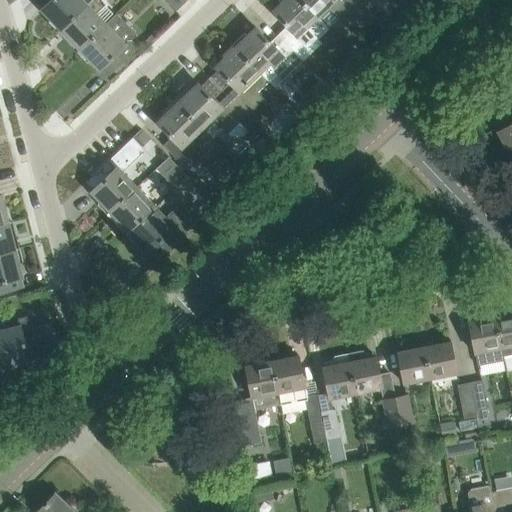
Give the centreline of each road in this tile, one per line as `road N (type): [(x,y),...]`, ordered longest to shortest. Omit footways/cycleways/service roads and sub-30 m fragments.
road 1 (residential): [(225,271),(259,301),(277,301),(452,262),(487,230)]
road 2 (residential): [(39,176),(224,0)]
road 3 (tertiary): [(225,271),(382,124)]
road 4 (residential): [(132,358),(68,281),(39,176)]
road 5 (tertiary): [(382,124),(511,0)]
road 6 (residential): [(39,176),(0,19)]
road 7 (unclassified): [(382,124),(487,230)]
road 8 (tertiary): [(132,358),(225,271)]
